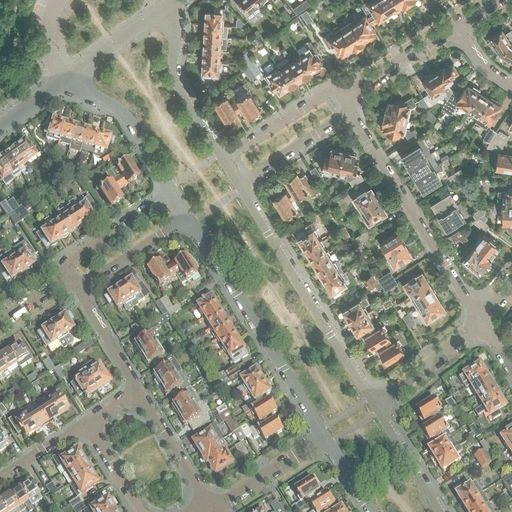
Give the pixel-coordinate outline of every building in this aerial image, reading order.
[(257,5),(252,0),(238,0),(240,2),(236,5),(241,11),(242,11),(250,21),(263,11),(260,8),(258,5),(257,5)] [(391,16),(380,0),(372,0),(368,3),(367,2),(362,6),(367,15),(365,16),(372,26),(383,19),(385,20),(391,16)] [(399,8),(394,0),(380,0),(391,16),(396,12),(396,10),(399,8)] [(222,26),(223,9),(214,9),(214,13),(207,13),(205,15),(205,18),(206,20),(206,25),(222,26)] [(285,10),(280,14),(286,23),(290,20),(292,18),(285,10)] [(314,21),(307,10),(301,14),(308,25),(309,24),(308,24),(314,21)] [(308,25),(301,14),(296,17),(303,28),(308,25)] [(375,30),(372,26),(365,16),(352,25),(365,44),(372,39),(370,37),(372,36),(374,35),(373,33),(372,32),(375,30)] [(247,27),(240,18),(237,21),(237,27),(247,27)] [(365,44),(352,25),(352,23),(341,30),(354,51),(356,50),(357,50),(360,48),(361,46),(365,44)] [(221,38),(222,26),(206,25),(206,30),(204,31),(204,35),(205,36),(205,37),(221,38)] [(258,30),(252,34),(259,44),(265,40),(258,30)] [(354,51),(341,30),(335,34),(334,32),(334,33),(333,31),(323,38),(329,48),(331,47),(333,51),(336,49),(339,54),(341,52),(343,55),(346,52),(348,55),(354,51)] [(511,44),(511,42),(511,33),(511,31),(505,35),(502,31),(491,38),(495,45),(494,47),(497,51),(499,51),(501,53),(511,44)] [(205,49),(220,50),(221,38),(205,37),(205,42),(204,43),(204,47),(204,48),(205,49)] [(320,60),(316,54),(318,52),(311,42),(305,46),(307,49),(304,51),(305,52),(299,56),(312,74),(318,70),(317,69),(321,66),(318,62),(320,60)] [(511,60),(511,42),(511,44),(501,53),(503,55),(503,57),(507,60),(509,59),(511,60)] [(204,61),(219,62),(220,50),(205,49),(204,54),(203,55),(203,59),(204,60),(204,61)] [(290,57),(288,54),(284,49),(282,50),(287,58),(290,57)] [(261,73),(249,53),(248,52),(242,56),(247,63),(249,67),(256,76),(261,73)] [(312,74),(299,56),(289,62),(301,81),(312,74)] [(301,81),(289,62),(287,58),(277,65),(279,68),(291,88),(301,81)] [(218,75),(219,62),(204,61),(203,66),(202,67),(202,71),(203,72),(203,78),(218,79),(218,75)] [(249,67),(247,63),(240,63),(239,63),(239,67),(242,71),(244,70),(249,67)] [(450,77),(458,72),(453,65),(446,70),(445,68),(434,75),(441,86),(446,83),(447,86),(454,82),(450,77)] [(256,76),(249,67),(244,70),(251,81),(256,77),(256,76)] [(291,88),(279,68),(278,69),(265,77),(269,84),(271,83),(275,90),(277,88),(280,93),(284,91),(285,92),(291,88)] [(443,89),(441,86),(434,75),(424,81),(433,96),(437,101),(445,96),(448,100),(449,98),(443,89)] [(260,111),(244,85),(242,86),(244,91),(243,92),(245,95),(237,100),(243,110),(249,119),(260,111)] [(468,110),(479,93),(480,91),(474,87),(472,89),(468,86),(466,90),(465,89),(458,99),(451,94),(449,98),(448,100),(447,102),(445,105),(452,110),(456,104),(459,105),(460,104),(468,110)] [(243,110),(237,100),(231,104),(222,88),(219,90),(222,96),(221,97),(222,99),(215,103),(226,121),(243,110)] [(479,118),(490,100),(489,99),(488,98),(485,96),(483,96),(479,93),(468,110),(468,111),(479,118)] [(435,104),(429,95),(424,98),(430,107),(435,104)] [(430,107),(424,98),(418,102),(424,111),(430,107)] [(492,122),(499,111),(498,110),(501,107),(497,104),(498,102),(491,98),(490,100),(479,118),(478,119),(489,125),(491,121),(492,122)] [(409,116),(411,108),(416,105),(412,99),(406,102),(406,104),(395,101),(394,104),(388,103),(385,116),(407,121),(408,116),(409,116)] [(411,132),(409,130),(405,129),(407,121),(385,116),(382,130),(388,131),(387,134),(399,136),(399,134),(404,135),(404,134),(409,142),(419,135),(415,129),(411,132)] [(57,148),(64,124),(60,122),(58,121),(55,120),(53,120),(52,120),(50,127),(46,126),(43,135),(47,136),(46,139),(53,142),(54,141),(56,142),(55,147),(57,148)] [(71,144),(76,127),(75,127),(74,125),(71,124),(69,125),(64,124),(57,148),(60,148),(61,145),(69,147),(70,146),(71,144)] [(82,147),(88,131),(87,131),(86,129),(82,128),(80,129),(76,127),(71,144),(82,147)] [(490,142),(497,133),(490,128),(483,140),(489,144),(490,142)] [(94,151),(99,134),(98,134),(97,132),(94,131),(92,132),(88,131),(82,147),(82,149),(81,149),(80,155),(83,156),(84,152),(91,154),(93,153),(93,151),(94,151)] [(506,145),(508,137),(499,131),(498,133),(497,133),(490,142),(503,144),(506,145)] [(112,148),(115,139),(110,138),(108,136),(105,135),(103,136),(99,134),(94,151),(106,155),(108,147),(112,148)] [(31,152),(25,142),(23,143),(22,142),(19,144),(19,146),(16,148),(27,163),(40,155),(36,149),(31,152)] [(502,150),(503,144),(490,142),(489,144),(486,149),(502,150)] [(410,167),(427,157),(420,146),(403,156),(404,157),(404,158),(406,162),(407,162),(410,167)] [(27,163),(16,148),(8,154),(21,173),(24,177),(26,176),(23,172),(25,171),(22,167),(27,163)] [(54,157),(48,149),(43,152),(52,165),(54,157)] [(339,173),(344,152),(332,149),(330,158),(325,157),(322,170),(331,173),(331,171),(339,173)] [(359,164),(354,163),(356,155),(344,152),(339,173),(346,175),(346,176),(350,177),(357,173),(359,164)] [(111,160),(113,159),(109,153),(101,160),(104,165),(111,160)] [(511,154),(499,153),(497,161),(495,161),(494,168),(496,168),(496,170),(511,171),(511,154)] [(21,173),(8,154),(0,159),(0,161),(11,176),(13,179),(21,173)] [(417,178),(438,165),(431,154),(427,157),(410,167),(417,178)] [(139,178),(128,160),(121,165),(120,163),(117,165),(113,159),(111,160),(116,167),(111,171),(122,189),(139,178)] [(11,176),(0,161),(0,179),(5,187),(14,181),(13,179),(11,176)] [(441,179),(436,172),(442,169),(439,164),(438,165),(417,178),(420,183),(420,184),(422,188),(423,188),(424,190),(441,179)] [(322,177),(316,167),(311,171),(317,181),(322,177)] [(452,183),(464,175),(461,169),(448,177),(452,183)] [(60,177),(56,171),(50,175),(54,181),(60,177)] [(122,201),(117,192),(122,189),(111,171),(105,174),(111,184),(100,191),(110,208),(122,201)] [(317,194),(306,175),(300,178),(297,173),(285,180),(291,189),(296,197),(307,190),(312,197),(317,194)] [(353,186),(364,179),(361,174),(349,181),(353,186)] [(296,197),(291,189),(274,199),(285,217),(301,206),(296,197)] [(380,200),(376,194),(375,195),(371,189),(367,192),(366,190),(359,193),(358,190),(351,195),(357,205),(359,204),(364,211),(380,200)] [(511,190),(509,190),(509,192),(504,192),(504,195),(502,194),(502,198),(504,198),(504,204),(494,204),(494,205),(511,205),(511,190)] [(457,206),(450,195),(434,205),(434,206),(434,207),(436,211),(438,211),(441,216),(457,206)] [(96,212),(97,211),(88,197),(78,203),(75,199),(68,204),(69,206),(70,205),(83,226),(88,223),(89,223),(92,221),(93,220),(99,216),(96,212)] [(19,210),(13,200),(6,204),(13,214),(19,210)] [(387,213),(383,208),(384,207),(380,200),(364,211),(364,212),(362,213),(366,219),(367,219),(370,224),(371,223),(371,224),(374,222),(374,221),(375,221),(376,223),(383,218),(382,216),(387,213)] [(13,214),(6,204),(2,208),(9,217),(13,214)] [(83,226),(70,205),(69,206),(59,213),(61,216),(62,218),(72,233),(76,230),(78,230),(81,228),(82,227),(83,226)] [(511,223),(511,205),(494,205),(494,213),(504,213),(504,226),(511,226),(511,224),(511,223)] [(464,217),(457,206),(441,216),(444,221),(443,222),(446,226),(447,226),(448,227),(464,217)] [(333,207),(327,210),(331,217),(336,213),(333,207)] [(488,213),(485,209),(484,207),(472,215),(476,220),(479,218),(484,215),(488,213)] [(25,220),(19,210),(13,214),(20,223),(25,220)] [(20,223),(13,214),(9,217),(8,218),(15,227),(20,223)] [(315,224),(318,223),(314,217),(304,224),(307,229),(308,229),(315,224)] [(72,233),(62,218),(52,225),(51,225),(61,240),(62,239),(64,239),(67,237),(67,236),(72,233)] [(490,226),(484,222),(479,218),(476,220),(473,222),(486,232),(490,226)] [(61,240),(51,225),(52,225),(48,219),(43,222),(47,228),(36,235),(45,250),(51,246),(53,247),(56,245),(56,243),(61,240)] [(320,242),(314,231),(318,229),(315,224),(308,229),(307,229),(296,235),(302,245),(302,246),(304,249),(305,250),(306,251),(320,242)] [(357,246),(371,237),(367,231),(353,240),(357,246)] [(468,239),(464,236),(461,231),(451,236),(452,237),(451,237),(454,242),(455,241),(455,242),(459,239),(464,243),(468,239)] [(406,244),(402,237),(402,238),(398,232),(393,236),(392,235),(386,239),(386,240),(382,243),(388,255),(405,245),(406,244)] [(500,247),(495,243),(496,242),(488,236),(487,238),(483,235),(480,238),(481,239),(476,246),(492,259),(496,252),(500,247)] [(38,263),(34,256),(35,256),(25,241),(8,252),(22,274),(27,270),(29,270),(32,268),(32,267),(38,263)] [(327,252),(320,242),(306,251),(309,255),(308,257),(310,260),(312,260),(312,261),(327,252)] [(412,256),(411,255),(411,254),(409,250),(408,250),(405,245),(388,255),(395,267),(410,258),(409,258),(412,256)] [(490,261),(492,259),(476,246),(474,248),(471,245),(462,257),(465,259),(462,263),(477,274),(479,272),(481,273),(486,266),(487,267),(489,267),(490,266),(491,265),(492,263),(491,262),(490,261)] [(8,252),(6,249),(4,251),(3,254),(4,257),(6,259),(9,260),(7,261),(8,262),(0,266),(0,267),(0,274),(1,276),(6,284),(12,280),(14,280),(17,278),(17,277),(22,274),(8,252)] [(333,263),(338,260),(335,253),(329,257),(327,252),(312,261),(315,266),(315,267),(317,270),(318,271),(319,272),(333,263)] [(198,274),(187,256),(165,271),(171,281),(182,274),(187,284),(192,281),(191,279),(198,274)] [(171,281),(165,271),(160,262),(148,269),(160,287),(171,281)] [(333,263),(319,272),(322,277),(322,278),(323,281),(325,282),(325,283),(340,274),(333,263)] [(350,289),(348,286),(352,283),(346,273),(344,275),(343,272),(340,274),(325,283),(328,287),(328,289),(330,292),(331,292),(335,298),(342,293),(350,289)] [(395,279),(390,272),(378,279),(380,282),(382,286),(395,279)] [(430,285),(429,284),(430,283),(427,279),(426,279),(422,273),(417,277),(416,275),(409,280),(410,281),(404,284),(412,296),(430,285)] [(380,282),(378,279),(375,274),(373,275),(363,281),(368,290),(378,283),(380,282)] [(150,296),(141,283),(137,277),(131,281),(129,281),(126,283),(126,284),(121,287),(134,309),(139,306),(138,304),(144,300),(150,296)] [(386,292),(398,285),(395,279),(382,286),(386,292)] [(437,297),(436,296),(437,294),(434,290),(433,290),(430,285),(412,296),(419,308),(437,297)] [(134,309),(121,287),(115,291),(114,291),(111,293),(110,294),(104,298),(109,305),(114,303),(118,310),(124,306),(128,312),(134,309)] [(219,306),(217,303),(215,302),(210,293),(202,298),(205,302),(198,307),(205,318),(219,308),(219,306)] [(173,308),(167,297),(161,301),(168,312),(173,308)] [(445,310),(444,309),(445,308),(442,304),(441,304),(437,297),(419,308),(427,321),(429,320),(430,323),(436,319),(435,316),(445,310)] [(168,312),(161,301),(156,305),(163,317),(169,313),(168,312)] [(347,326),(367,313),(359,302),(343,312),(348,319),(344,321),(347,326)] [(171,318),(181,311),(178,306),(173,308),(168,312),(169,313),(171,318)] [(226,319),(225,318),(225,316),(223,314),(222,313),(219,308),(205,318),(211,328),(226,319)] [(407,314),(404,310),(402,312),(401,309),(398,311),(402,318),(404,317),(409,314),(409,313),(407,314)] [(73,330),(69,323),(73,320),(69,313),(63,317),(61,317),(58,319),(58,320),(53,323),(68,346),(72,343),(72,341),(70,338),(69,337),(67,334),(73,330)] [(161,325),(172,319),(171,318),(169,313),(163,317),(158,320),(161,325)] [(374,325),(367,313),(347,326),(349,330),(353,327),(358,335),(364,331),(374,325)] [(415,324),(409,315),(409,314),(404,317),(410,328),(415,324)] [(233,330),(232,329),(232,327),(230,324),(228,324),(226,319),(211,328),(218,339),(233,330)] [(390,338),(386,331),(383,326),(380,321),(374,325),(364,331),(368,336),(365,337),(372,349),(381,343),(390,338)] [(134,334),(145,327),(142,322),(131,329),(134,334)] [(68,346),(53,323),(48,326),(46,326),(43,328),(43,330),(37,334),(45,348),(56,341),(58,344),(58,345),(60,349),(62,349),(62,350),(68,346)] [(158,346),(154,340),(158,337),(154,329),(142,336),(144,339),(134,346),(141,356),(158,346)] [(239,341),(238,339),(238,338),(237,335),(235,334),(233,330),(218,339),(225,350),(239,341)] [(405,352),(398,340),(400,339),(402,341),(405,339),(401,332),(390,339),(390,338),(381,343),(384,349),(380,351),(387,363),(405,352)] [(248,356),(245,350),(245,348),(243,345),(242,345),(239,341),(225,350),(232,362),(229,364),(232,367),(234,365),(234,364),(248,356)] [(19,368),(32,359),(27,351),(25,352),(22,348),(21,349),(19,345),(15,347),(8,351),(17,365),(19,368)] [(74,357),(84,351),(81,346),(71,352),(74,357)] [(167,361),(158,346),(141,356),(147,367),(152,364),(155,368),(167,361)] [(17,365),(8,351),(8,352),(5,354),(5,353),(0,356),(0,361),(7,371),(17,365)] [(77,362),(87,356),(84,351),(74,357),(77,362)] [(55,370),(48,360),(42,363),(49,374),(53,371),(55,370)] [(7,371),(0,361),(0,375),(2,374),(6,380),(11,377),(7,371)] [(160,387),(176,376),(167,361),(155,368),(158,373),(153,376),(160,387)] [(487,376),(484,371),(484,370),(482,367),(481,366),(480,365),(478,367),(477,364),(470,368),(472,370),(464,375),(459,379),(463,386),(464,385),(466,388),(471,385),(471,386),(487,376)] [(221,382),(238,372),(234,365),(232,367),(217,376),(221,382)] [(110,384),(98,366),(85,375),(97,393),(110,384)] [(65,377),(59,368),(59,367),(55,370),(53,371),(59,381),(65,377)] [(241,395),(268,379),(265,375),(262,377),(257,370),(241,380),(244,386),(238,390),(241,395)] [(97,393),(85,375),(83,371),(78,375),(80,378),(69,385),(78,397),(82,394),(84,398),(86,397),(87,399),(96,393),(97,393)] [(232,385),(242,378),(238,372),(221,382),(220,383),(221,385),(222,384),(225,388),(231,384),(232,385)] [(29,383),(37,377),(35,373),(26,379),(29,383)] [(185,391),(190,389),(181,374),(176,376),(160,387),(166,397),(171,394),(174,399),(186,392),(185,391)] [(477,396),(494,386),(491,379),(490,380),(487,376),(471,386),(470,386),(472,390),(473,390),(477,396)] [(268,402),(265,397),(271,393),(267,385),(271,383),(268,379),(241,395),(240,396),(242,399),(249,395),(254,402),(242,410),(245,415),(246,414),(247,415),(250,413),(252,412),(268,402)] [(22,383),(17,387),(21,392),(24,390),(25,389),(22,383)] [(500,397),(497,392),(498,392),(494,386),(477,396),(481,402),(480,402),(482,407),(500,397)] [(195,407),(200,403),(191,388),(190,389),(185,391),(186,392),(174,399),(177,404),(172,407),(178,417),(195,407)] [(68,411),(58,396),(60,395),(58,391),(52,395),(54,398),(49,401),(52,405),(59,417),(68,411)] [(499,412),(506,407),(506,406),(506,405),(504,401),(502,401),(500,397),(482,407),(479,409),(474,412),(478,417),(486,411),(492,421),(501,416),(499,412)] [(451,413),(457,409),(451,399),(445,402),(451,413)] [(445,417),(435,400),(417,411),(424,423),(428,420),(431,425),(440,419),(445,417)] [(59,417),(52,405),(49,401),(36,409),(37,409),(40,413),(46,424),(52,421),(59,417)] [(269,417),(277,412),(270,401),(268,402),(252,412),(259,423),(269,417)] [(185,428),(201,417),(195,407),(178,417),(185,428)] [(233,417),(228,410),(227,411),(223,414),(219,416),(223,424),(233,417)] [(40,413),(28,421),(26,422),(34,433),(41,428),(46,424),(40,413)] [(34,433),(26,422),(28,421),(25,417),(26,417),(25,415),(16,421),(13,418),(7,421),(17,436),(22,433),(25,439),(34,433)] [(272,423),(269,417),(259,423),(262,429),(272,423)] [(450,435),(448,431),(440,419),(431,425),(423,430),(430,442),(432,440),(435,446),(445,440),(450,437),(449,436),(450,435)] [(283,431),(276,420),(272,423),(262,429),(258,432),(255,426),(249,430),(246,425),(240,429),(246,439),(252,435),(254,439),(260,436),(265,443),(283,431)] [(511,448),(511,428),(506,433),(507,435),(501,439),(504,444),(506,443),(510,450),(511,448)] [(246,439),(240,429),(234,433),(240,443),(246,439)] [(218,443),(211,430),(202,436),(203,437),(193,443),(197,450),(198,449),(201,454),(218,443)] [(8,447),(6,442),(4,440),(7,438),(5,436),(3,438),(0,433),(0,452),(5,449),(8,447)] [(452,451),(455,450),(453,447),(455,446),(450,437),(445,440),(435,446),(429,450),(433,457),(429,459),(432,464),(452,451)] [(209,464),(226,453),(225,453),(221,448),(226,445),(223,440),(218,443),(201,454),(204,458),(203,459),(206,465),(207,464),(208,465),(209,464)] [(246,452),(241,444),(235,448),(242,459),(248,455),(246,452)] [(463,451),(460,447),(455,450),(452,451),(455,456),(463,451)] [(84,462),(83,461),(84,461),(80,455),(77,451),(66,457),(63,452),(51,459),(57,469),(62,466),(66,473),(84,462)] [(459,463),(455,456),(452,451),(432,464),(435,468),(438,465),(443,473),(459,463)] [(488,457),(484,451),(474,457),(478,463),(488,457)] [(234,466),(226,453),(209,464),(216,475),(225,469),(226,470),(234,466)] [(491,463),(490,462),(488,457),(478,463),(482,469),(491,463)] [(91,473),(90,472),(88,468),(89,468),(85,462),(84,463),(84,462),(66,473),(73,484),(91,473)] [(85,492),(97,484),(94,479),(95,479),(91,473),(73,484),(69,486),(77,499),(79,497),(86,492),(85,492)] [(504,485),(511,479),(511,474),(511,473),(501,479),(504,485)] [(321,497),(318,492),(320,491),(313,479),(295,491),(305,507),(310,505),(321,497)] [(41,500),(36,491),(37,491),(33,486),(30,481),(27,484),(27,483),(19,488),(31,506),(41,500)] [(52,497),(64,490),(62,486),(56,490),(52,484),(46,488),(52,497)] [(479,495),(481,495),(478,490),(475,492),(471,485),(464,490),(461,485),(453,490),(457,495),(457,497),(458,500),(460,501),(463,505),(479,495)] [(31,506),(19,488),(19,489),(17,491),(16,490),(9,495),(18,508),(24,504),(28,511),(29,511),(33,510),(31,507),(31,506)] [(321,511),(334,504),(327,493),(321,497),(310,505),(314,511),(313,511),(321,511)] [(18,508),(9,495),(7,497),(6,497),(0,500),(0,502),(6,511),(20,511),(18,508)] [(486,505),(479,495),(463,505),(463,506),(463,508),(465,510),(467,511),(475,511),(489,504),(486,505)] [(73,510),(84,503),(80,497),(79,497),(77,499),(69,504),(70,506),(73,510)] [(110,511),(113,510),(114,510),(110,504),(107,499),(95,507),(94,506),(89,509),(90,511),(110,511)] [(289,511),(290,511),(284,502),(279,505),(283,511),(289,511)] [(73,511),(82,511),(87,509),(88,509),(84,503),(73,510),(73,511)] [(283,511),(279,505),(277,503),(271,507),(274,511),(283,511)]
